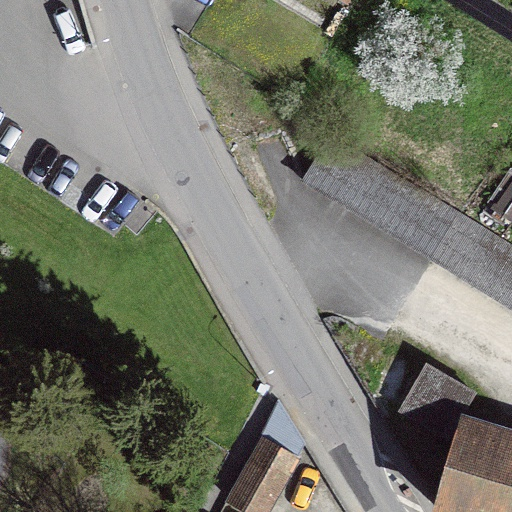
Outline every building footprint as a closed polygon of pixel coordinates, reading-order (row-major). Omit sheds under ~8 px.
[(511,249),(329,137),(302,179),(511,308),(511,249)] [(511,180),(494,207),(511,219),(511,180)] [(475,393),(425,364),(399,408),(449,437),(475,393)] [(511,511),(511,437),(465,423),(439,510),(445,511),(511,511)] [(264,440),(231,500),(252,511),(264,511),(295,458),(264,440)]
